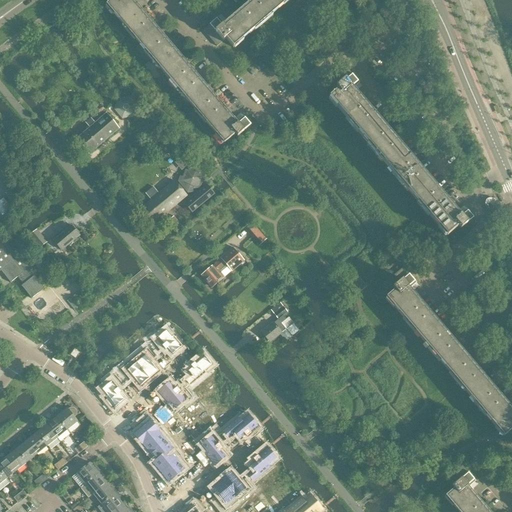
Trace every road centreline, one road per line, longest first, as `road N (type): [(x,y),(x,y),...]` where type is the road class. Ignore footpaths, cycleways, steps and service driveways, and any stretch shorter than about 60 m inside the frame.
road 1 (residential): [(358,511),(0,85)]
road 2 (residential): [(511,382),(454,325),(454,312),(425,278),(483,229),(486,218),(461,189)]
road 3 (residential): [(357,67),(343,51),(263,117),(185,27)]
road 4 (unclassified): [(505,171),(431,0)]
road 5 (residential): [(461,189),(357,67)]
road 6 (residential): [(44,511),(55,503),(45,489),(117,433)]
